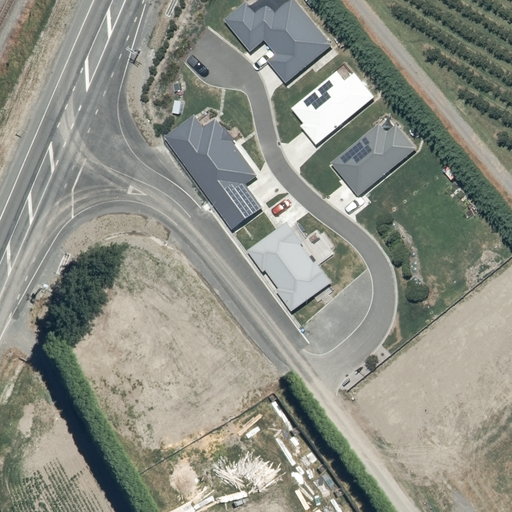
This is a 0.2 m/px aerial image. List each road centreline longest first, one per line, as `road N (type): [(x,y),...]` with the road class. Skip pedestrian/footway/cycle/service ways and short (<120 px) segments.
road 1 (residential): [(312,377),(372,324),(381,274),(357,236),(287,181),(271,156),(253,85),(216,61)]
road 2 (unclassified): [(83,101),(127,125),(312,377)]
road 3 (tertiary): [(0,291),(83,101)]
road 4 (unclassified): [(312,377),(411,511)]
